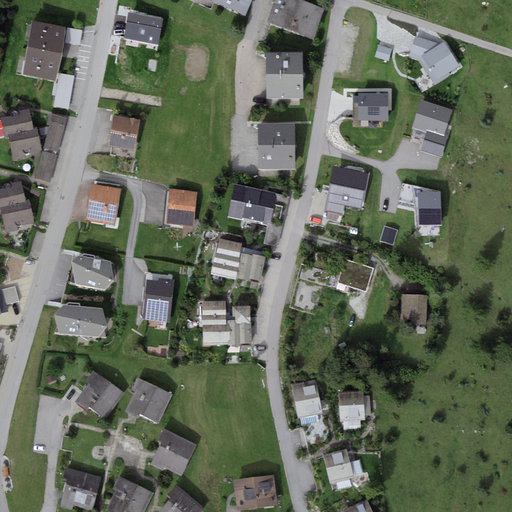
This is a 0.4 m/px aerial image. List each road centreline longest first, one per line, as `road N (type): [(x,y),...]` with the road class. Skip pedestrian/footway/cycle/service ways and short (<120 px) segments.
road 1 (residential): [(339,0),(271,349),(305,511)]
road 2 (residential): [(0,420),(110,0)]
road 3 (unclassified): [(344,0),(511,53)]
